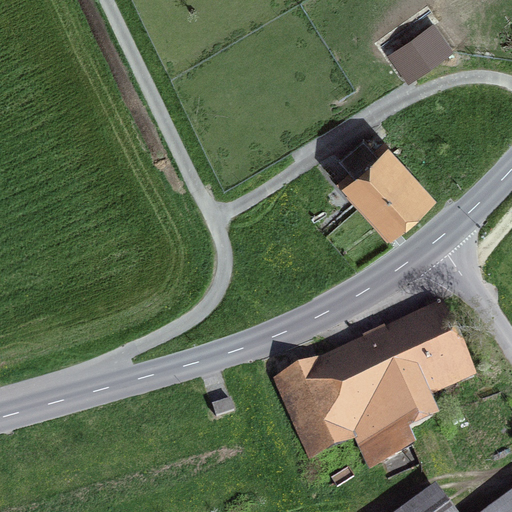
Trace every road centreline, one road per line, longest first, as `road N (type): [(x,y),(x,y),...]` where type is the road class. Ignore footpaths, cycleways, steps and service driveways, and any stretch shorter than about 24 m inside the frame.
road 1 (secondary): [(436,239),(293,328),(74,397)]
road 2 (unclassified): [(214,221),(438,84),(467,75),(511,86)]
road 3 (unclassified): [(214,221),(225,260),(213,298),(74,397)]
road 4 (unclassified): [(107,0),(214,221)]
road 5 (residential): [(511,352),(436,239)]
